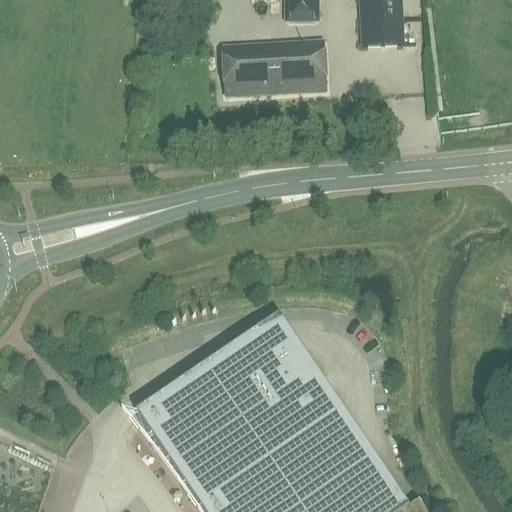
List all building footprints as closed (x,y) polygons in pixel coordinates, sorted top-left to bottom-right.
[(152,0),(152,13),(193,15),(193,0),(152,0)] [(304,0),(304,15),(321,15),(321,0),(304,0)] [(402,47),(399,0),(360,0),(363,49),(402,47)] [(260,100),(262,97),(326,93),(323,45),(223,51),(226,99),(250,97),(253,100),(260,100)] [(136,418),(153,442),(154,441),(171,467),(313,369),(296,345),(232,353),(136,418)] [(206,511),(345,417),(313,369),(171,467),(185,487),(185,490),(200,511),(206,511)] [(345,417),(206,511),(407,511),(409,511),(345,417)]
